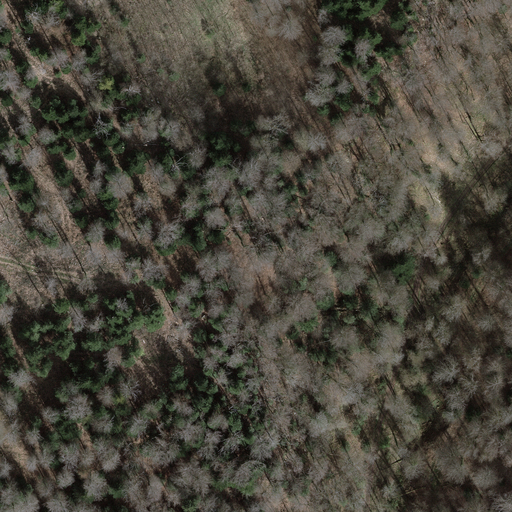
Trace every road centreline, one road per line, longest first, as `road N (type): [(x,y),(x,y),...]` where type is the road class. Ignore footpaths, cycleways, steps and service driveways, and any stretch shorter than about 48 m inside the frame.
road 1 (track): [(368,511),(374,445),(428,248),(511,137)]
road 2 (track): [(431,511),(434,469),(464,402),(468,308),(511,240)]
